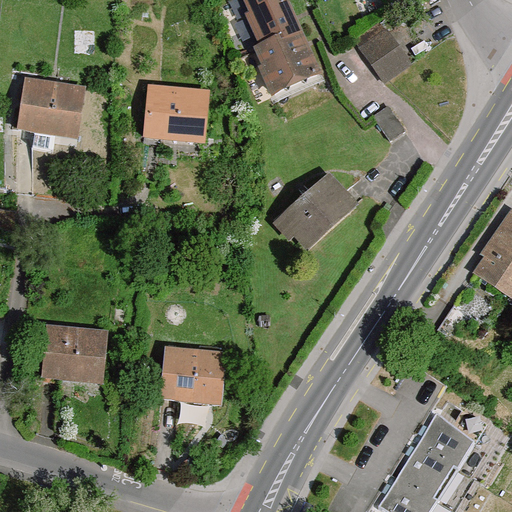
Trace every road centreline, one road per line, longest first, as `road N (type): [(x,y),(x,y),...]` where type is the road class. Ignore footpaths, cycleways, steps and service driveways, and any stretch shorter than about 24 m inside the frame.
road 1 (tertiary): [(511,106),(335,377),(264,511)]
road 2 (residential): [(0,448),(210,511)]
